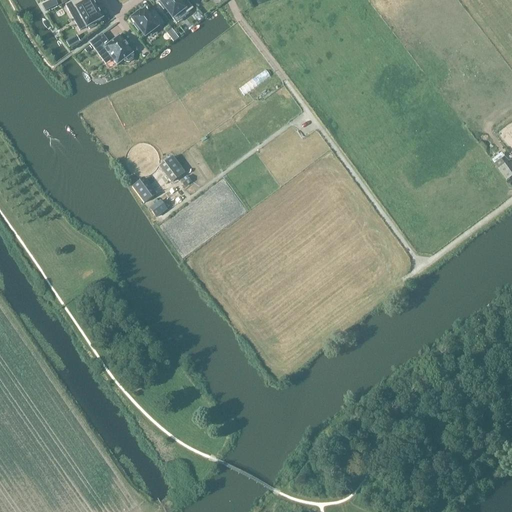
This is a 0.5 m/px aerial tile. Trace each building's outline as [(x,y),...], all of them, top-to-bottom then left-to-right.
[(69,13),(75,9),(86,28),(87,27),(89,30),(95,26),(94,24),(102,20),(90,0),(89,0),(86,2),(84,0),(75,0),(65,6),(69,13)] [(172,19),(183,10),(186,14),(192,9),(185,0),(157,0),(160,3),(158,4),(163,10),(165,9),(172,19)] [(139,31),(144,37),(156,29),(163,24),(153,11),(147,16),(144,11),(140,15),(139,14),(131,20),(135,24),(133,26),(138,32),(139,31)] [(89,44),(97,54),(103,49),(116,65),(116,66),(117,65),(123,61),(124,62),(129,63),(132,60),(132,56),(131,55),(131,54),(131,55),(132,54),(132,53),(126,47),(127,47),(126,46),(125,44),(124,44),(119,37),(119,36),(118,37),(108,44),(101,35),(89,44)] [(492,155),(495,159),(505,151),(501,147),(492,155)] [(184,174),(172,157),(161,165),(173,182),(184,174)] [(132,187),(143,204),(153,197),(141,180),(132,187)] [(166,211),(160,201),(148,209),(155,219),(166,211)]
